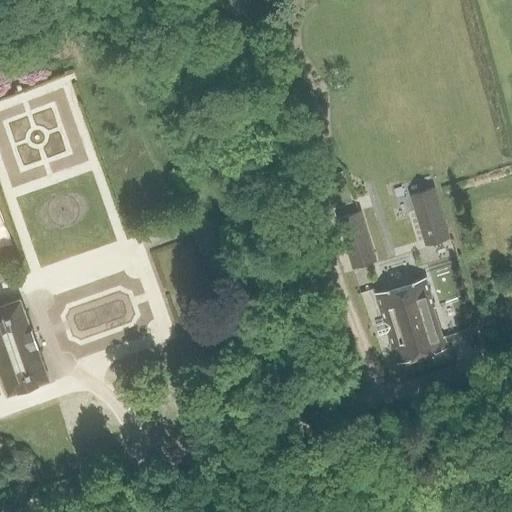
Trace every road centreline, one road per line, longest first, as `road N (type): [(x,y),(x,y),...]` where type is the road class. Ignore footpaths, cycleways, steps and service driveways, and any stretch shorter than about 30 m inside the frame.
road 1 (track): [(5,511),(511,355)]
road 2 (track): [(377,398),(240,0)]
road 3 (track): [(144,468),(115,396),(67,390),(0,406)]
